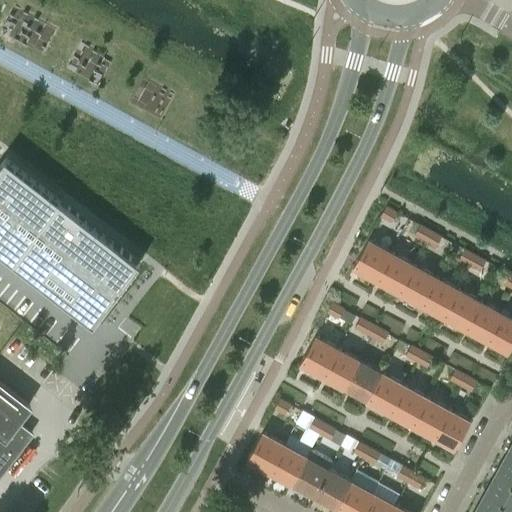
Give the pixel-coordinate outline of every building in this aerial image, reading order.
[(140,262),(6,157),(0,164),(0,248),(94,321),(140,262)] [(391,221),(397,210),(386,205),(380,215),(391,221)] [(431,229),(420,223),(414,234),(425,240),(431,229)] [(441,235),(431,229),(425,240),(435,245),(441,235)] [(376,278),(391,250),(368,238),(353,266),(376,278)] [(475,253),(465,248),(459,258),(469,263),(475,253)] [(376,278),(398,290),(413,262),(391,250),(376,278)] [(486,259),(475,253),(469,263),(480,269),(486,259)] [(398,290),(420,302),(435,274),(413,262),(398,290)] [(511,273),(509,272),(503,282),(511,287),(511,273)] [(420,302),(442,314),(457,286),(435,274),(420,302)] [(442,314),(464,326),(479,298),(457,286),(442,314)] [(464,326),(486,338),(501,310),(479,298),(464,326)] [(327,312),(328,312),(338,317),(343,307),(333,301),(327,312)] [(508,350),(511,343),(511,316),(501,310),(486,338),(508,350)] [(378,325),(360,316),(354,326),(372,336),(378,325)] [(388,331),(378,325),(372,336),(382,342),(388,331)] [(324,373),(338,346),(316,334),(301,360),(324,373)] [(406,354),(416,360),(422,349),(411,344),(406,354)] [(338,346),(324,373),(346,385),(360,358),(338,346)] [(422,349),(416,360),(427,366),(433,354),(422,349)] [(360,358),(346,385),(368,397),(382,370),(360,358)] [(450,378),(460,384),(466,373),(455,368),(450,378)] [(382,370),(368,397),(389,409),(404,382),(382,370)] [(477,380),(477,379),(466,373),(460,384),(471,390),(472,388),(477,380)] [(0,472),(31,432),(17,421),(29,405),(0,382),(0,472)] [(404,382),(389,409),(411,421),(426,394),(404,382)] [(426,394),(411,421),(433,433),(448,406),(426,394)] [(274,408),(275,408),(285,414),(291,403),(280,397),(274,408)] [(456,446),(471,419),(448,406),(433,433),(456,446)] [(319,433),(325,422),(314,416),(309,427),(319,433)] [(330,439),(336,427),(325,422),(319,433),(330,439)] [(270,470),(285,443),(262,430),(248,457),(270,470)] [(363,457),(369,445),(358,440),(358,441),(348,435),(340,450),(350,456),(353,451),(363,457)] [(285,443),(270,470),(292,482),(307,455),(285,443)] [(369,445),(363,457),(374,462),(380,451),(369,445)] [(511,453),(507,451),(497,469),(511,477),(511,453)] [(307,455),(292,482),(314,494),(329,467),(307,455)] [(407,481),(413,470),(403,464),(397,475),(407,481)] [(329,467),(314,494),(336,506),(351,479),(329,467)] [(511,477),(497,469),(487,489),(511,502),(511,477)] [(418,486),(424,476),(413,470),(407,481),(418,486)] [(351,479),(336,506),(347,511),(361,511),(373,491),(351,479)] [(511,511),(511,502),(487,489),(476,508),(483,511),(511,511)] [(373,491),(361,511),(389,511),(395,503),(373,491)] [(411,511),(395,503),(389,511),(411,511)]
